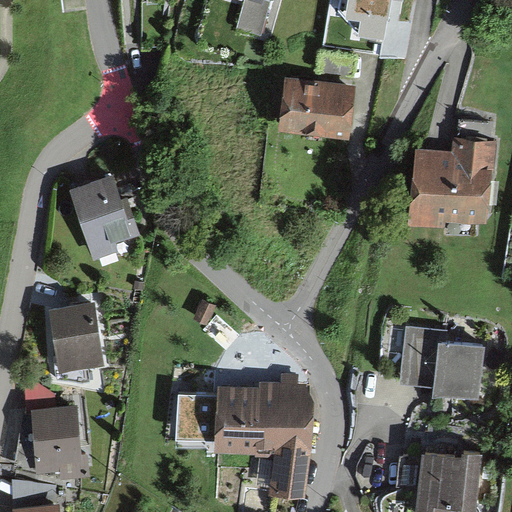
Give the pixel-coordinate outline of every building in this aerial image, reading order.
[(245,0),(237,27),(262,34),(271,0),(245,0)] [(333,0),(326,40),(383,50),(390,0),(333,0)] [(288,77),(280,131),(351,141),(358,86),(351,85),(355,56),(320,51),(316,81),(288,77)] [(460,120),(458,139),(492,142),(494,123),(460,120)] [(417,150),(410,225),(446,228),(447,223),(488,227),(493,174),(495,174),(498,142),(492,142),(458,139),(454,138),(452,153),(417,150)] [(113,176),(69,191),(93,261),(120,252),(118,245),(141,237),(129,200),(122,203),(113,176)] [(94,303),(49,310),(58,372),(103,366),(94,303)] [(473,392),(476,343),(439,341),(440,330),(403,328),(400,378),(433,380),(433,390),(473,392)] [(55,394),(24,377),(27,408),(30,408),(56,405),(55,394)] [(296,392),(220,393),(221,458),(272,457),(273,496),(297,496),(296,392)] [(56,405),(30,408),(37,473),(80,469),(74,403),(56,405)] [(473,511),(478,458),(419,453),(414,511),(428,511),(473,511)] [(11,480),(12,509),(58,506),(57,487),(11,480)]
